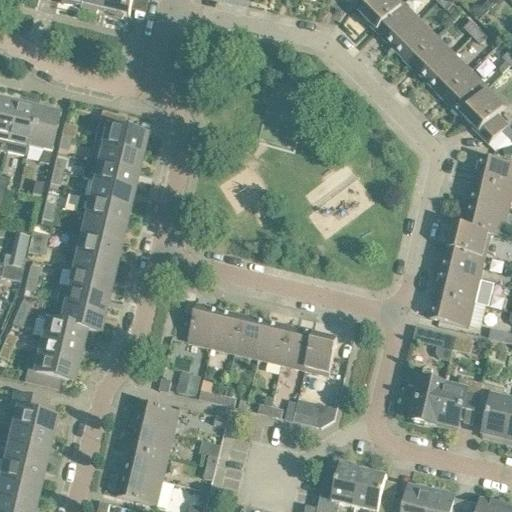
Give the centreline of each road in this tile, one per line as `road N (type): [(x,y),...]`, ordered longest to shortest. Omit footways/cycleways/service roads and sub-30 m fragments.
road 1 (residential): [(389,311),(423,191),(426,160),(417,133),(307,30),(162,9)]
road 2 (residential): [(83,511),(151,244)]
road 3 (residential): [(511,462),(367,427),(365,404),(389,311)]
road 4 (residential): [(389,311),(151,244)]
road 5 (residential): [(151,244),(178,116),(161,96),(139,90)]
road 6 (residential): [(0,47),(139,90)]
